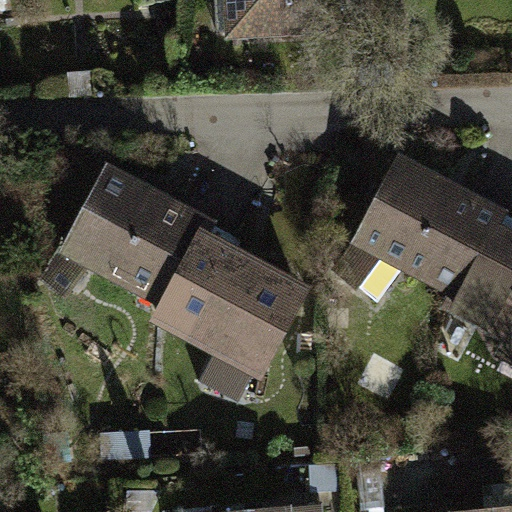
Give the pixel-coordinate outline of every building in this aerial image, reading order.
[(337,0),(225,0),(227,36),(339,31),(337,0)] [(505,206),(400,155),(353,250),(458,301),(499,218),(505,206)] [(110,165),(62,255),(41,277),(66,299),(94,271),(163,308),(204,232),(211,219),(110,165)] [(511,224),(499,218),(458,301),(450,317),(507,345),(501,358),(511,363),(511,224)] [(306,286),(204,232),(163,308),(156,322),(216,354),(208,368),(251,390),(306,286)]
